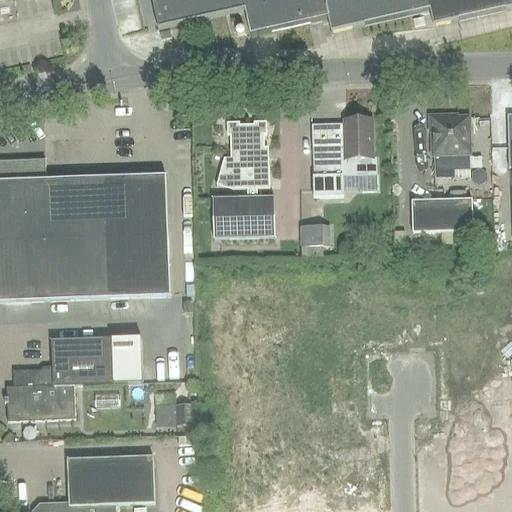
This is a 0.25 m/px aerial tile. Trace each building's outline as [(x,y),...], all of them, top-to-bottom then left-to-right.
[(152,0),(159,32),(244,13),(250,38),(328,20),(329,20),(324,0),(152,0)] [(427,0),(324,0),(329,20),(328,20),(331,36),(430,13),(427,0)] [(511,0),(427,0),(430,13),(434,29),(511,10),(511,0)] [(430,136),(430,158),(434,158),(434,179),(454,179),(454,172),(469,172),(468,157),(467,119),(445,120),(445,117),(427,118),(427,136),(430,136)] [(312,179),(311,179),(312,200),(342,200),(341,178),(376,177),(376,162),(371,162),(370,122),(343,123),(344,149),(311,150),(312,179)] [(265,125),(253,125),(253,127),(239,128),(239,126),(226,126),(226,139),(229,139),(230,192),(247,192),(247,200),(212,201),(213,242),(274,241),(273,200),(257,200),(257,192),(268,191),(267,160),(264,161),(263,138),(266,138),(265,125)] [(165,179),(105,181),(46,183),(45,163),(0,164),(0,305),(170,300),(165,179)] [(472,234),(471,202),(412,204),(413,235),(472,234)] [(330,229),(301,230),(301,250),(330,249),(330,229)] [(183,304),(183,315),(192,315),(191,304),(183,304)] [(41,375),(14,376),(14,390),(6,391),(6,400),(4,400),(4,406),(7,406),(7,425),(75,423),(74,389),(143,387),(141,341),(51,344),(52,373),(43,374),(41,375)] [(342,380),(271,383),(271,407),(272,431),(343,429),(342,380)] [(271,383),(228,384),(229,409),(271,407),(271,383)] [(174,408),(175,429),(197,428),(196,407),(174,408)] [(271,407),(229,409),(230,433),(272,431),(271,407)] [(343,429),(272,431),(273,455),(274,479),(345,477),(343,429)] [(272,431),(230,433),(231,457),(273,455),(272,431)] [(273,455),(231,457),(231,481),(274,479),(273,455)] [(115,511),(115,508),(153,506),(150,460),(66,465),(68,505),(39,507),(34,511),(115,511)] [(345,511),(345,477),(274,479),(274,504),(274,511),(345,511)] [(274,479),(231,481),(232,505),(274,504),(274,479)]
